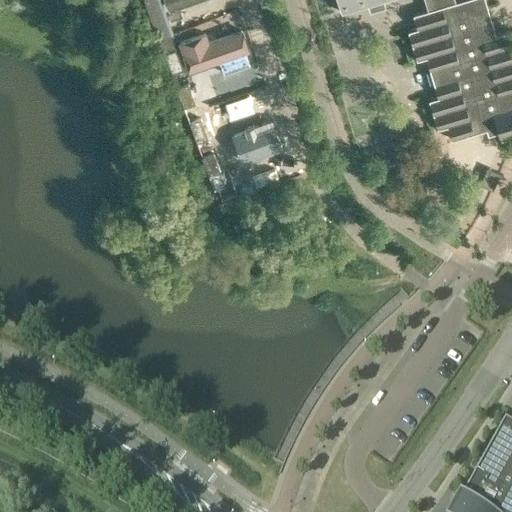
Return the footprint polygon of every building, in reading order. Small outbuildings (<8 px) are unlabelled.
[(234,0),(167,0),(161,2),(173,32),(238,8),(234,0)] [(382,0),(337,0),(341,12),(367,4),(369,10),(384,6),(382,0)] [(417,27),(407,30),(416,59),(425,56),(437,96),(428,98),(437,127),(446,125),(450,139),(496,124),(500,138),(511,134),(511,38),(509,29),(496,33),(491,19),(487,20),(483,7),(487,6),(486,2),(476,5),(474,0),(442,0),(431,3),(432,7),(412,13),(417,27)] [(239,10),(173,32),(187,74),(253,51),(239,10)] [(151,17),(158,37),(170,33),(163,13),(151,17)] [(170,33),(158,37),(164,52),(175,48),(170,33)] [(175,48),(164,52),(171,72),(183,68),(175,48)] [(255,55),(190,76),(202,109),(267,88),(255,55)] [(188,82),(176,87),(183,107),(195,103),(188,82)] [(267,88),(202,109),(214,142),(278,116),(267,88)] [(278,116),(214,142),(231,185),(297,162),(278,116)] [(189,122),(190,126),(196,142),(208,138),(201,117),(189,122)] [(213,152),(202,156),(209,177),(220,172),(213,152)] [(500,172),(487,166),(479,183),(493,189),(500,172)] [(511,511),(511,425),(504,421),(462,497),(464,499),(457,511),(511,511)]
